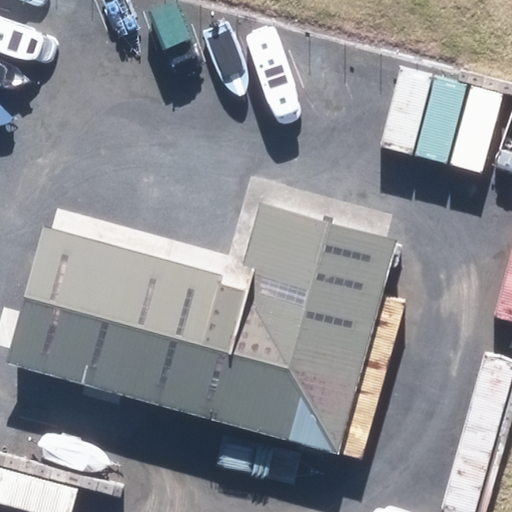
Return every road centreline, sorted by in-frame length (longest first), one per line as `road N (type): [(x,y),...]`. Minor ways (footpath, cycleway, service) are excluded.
road 1 (unknown): [(351,511),(437,241),(433,197),(379,164),(109,107),(69,118),(0,163)]
road 2 (unknown): [(0,210),(176,256)]
